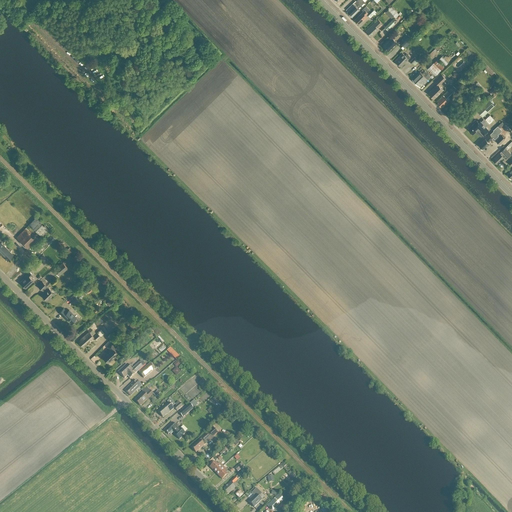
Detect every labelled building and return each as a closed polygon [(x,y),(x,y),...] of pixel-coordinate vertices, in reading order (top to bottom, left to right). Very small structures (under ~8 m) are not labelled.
[(366,3),(362,0),(356,0),(356,1),(347,9),(348,11),(347,12),(350,16),(354,12),(355,13),(359,10),(360,8),(366,3)] [(364,20),(367,17),(365,15),(368,13),(367,12),(370,10),(366,6),(362,10),(363,12),(355,20),(359,24),(363,20),(364,20)] [(399,15),(391,7),(385,12),(391,18),(393,16),(395,18),(399,15)] [(377,13),(374,10),(368,15),(370,18),(374,14),(375,15),(377,13)] [(379,30),(376,28),(381,23),(378,19),(366,31),(370,36),(372,35),(373,36),(379,30)] [(395,23),(392,20),(384,27),(387,30),(395,23)] [(402,46),(410,39),(406,35),(399,42),(402,46)] [(388,51),(397,43),(391,37),(382,46),(388,51)] [(429,53),(432,57),(439,52),(436,48),(429,53)] [(410,57),(408,55),(407,53),(404,56),(402,54),(396,60),(397,61),(396,62),(399,66),(400,65),(401,66),(409,59),(408,58),(410,57)] [(443,55),(439,58),(446,65),(450,61),(443,55)] [(435,75),(444,67),(437,60),(428,68),(435,75)] [(413,79),(416,83),(427,73),(425,71),(422,74),(420,72),(413,79)] [(428,74),(427,73),(416,83),(420,87),(428,80),(428,79),(431,76),(429,73),(428,74)] [(429,93),(435,99),(444,90),(439,85),(446,79),(443,75),(436,82),(438,84),(429,93)] [(501,83),(497,79),(493,83),(497,87),(501,83)] [(447,99),(457,89),(454,86),(443,96),(444,96),(438,102),(439,103),(438,104),(441,107),(442,106),(443,107),(449,101),(447,99)] [(483,116),(494,105),(488,99),(477,110),(483,116)] [(494,119),(490,115),(485,119),(490,124),(494,119)] [(484,135),(489,130),(481,121),(479,122),(477,121),(469,129),(473,134),(476,131),(481,136),(482,136),(484,135)] [(483,149),(486,146),(488,146),(490,143),(489,142),(493,137),(495,139),(499,136),(494,131),(490,134),(486,139),(486,138),(479,145),(483,149)] [(500,144),(506,138),(502,135),(496,141),(500,144)] [(508,157),(511,154),(506,147),(493,159),(498,164),(505,157),(504,157),(506,155),(508,157)] [(45,227),(34,217),(28,223),(39,233),(45,227)] [(28,233),(24,229),(15,237),(26,247),(34,240),(28,233)] [(5,239),(2,236),(0,238),(0,252),(7,260),(13,254),(1,242),(5,239)] [(36,256),(47,245),(50,242),(46,238),(32,251),(36,256)] [(33,264),(38,270),(45,262),(40,257),(33,264)] [(62,261),(53,269),(58,275),(67,267),(62,261)] [(32,274),(29,272),(24,277),(25,278),(20,281),(26,287),(33,280),(30,276),(32,274)] [(54,293),(43,281),(38,285),(44,292),(42,294),(48,301),(51,298),(50,297),(54,293)] [(67,312),(64,308),(59,312),(66,319),(67,318),(71,322),(76,317),(69,310),(67,312)] [(107,336),(111,332),(113,330),(111,327),(104,333),(107,336)] [(80,342),(79,343),(83,347),(87,343),(88,344),(95,338),(97,340),(101,336),(98,333),(94,337),(89,331),(79,341),(80,342)] [(117,346),(112,341),(107,346),(110,349),(102,357),(109,363),(118,353),(114,349),(117,346)] [(150,364),(138,373),(143,379),(154,370),(150,364)] [(130,379),(135,374),(133,371),(127,365),(119,373),(124,379),(127,376),(130,379)] [(141,386),(135,380),(125,391),(130,396),(141,386)] [(153,394),(146,387),(142,392),(143,393),(135,401),(140,406),(149,398),(153,394)] [(192,401),(178,413),(182,418),(196,406),(192,401)] [(173,409),(167,404),(158,412),(163,418),(166,415),(167,415),(173,409)] [(170,435),(173,432),(174,434),(173,435),(179,440),(181,438),(181,437),(184,434),(179,429),(178,430),(172,423),(165,430),(166,430),(165,431),(168,434),(169,433),(170,435)] [(202,439),(204,442),(206,444),(218,434),(213,428),(206,435),(202,439)] [(191,448),(196,453),(204,446),(199,441),(191,448)] [(221,455),(225,452),(226,451),(227,453),(230,450),(227,446),(219,453),(221,455)] [(210,467),(216,473),(223,467),(219,464),(218,465),(215,463),(210,467)] [(223,467),(216,473),(222,479),(227,474),(224,472),(226,470),(223,467)] [(240,477),(239,475),(235,478),(231,482),(233,484),(237,480),(240,477)] [(228,494),(235,488),(230,483),(224,489),(225,490),(224,491),(227,494),(227,493),(228,494)] [(261,493),(256,488),(252,493),(255,496),(249,502),(254,507),(262,500),(258,497),(261,493)] [(240,491),(235,495),(239,499),(243,494),(240,491)]
